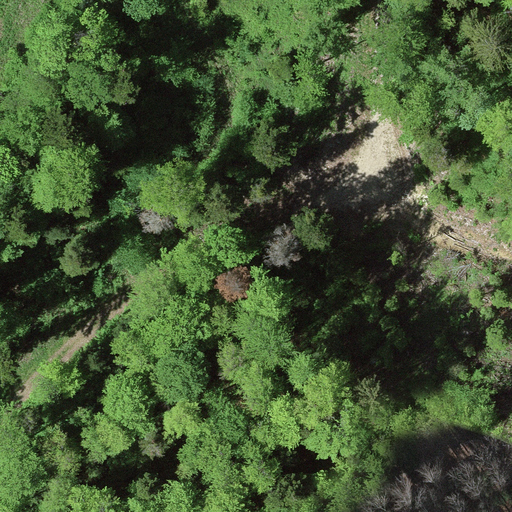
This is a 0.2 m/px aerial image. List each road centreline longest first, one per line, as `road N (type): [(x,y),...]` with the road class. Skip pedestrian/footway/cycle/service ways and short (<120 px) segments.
road 1 (track): [(0,422),(113,304),(163,269),(340,190),(359,171),(368,152),(382,0)]
road 2 (track): [(511,437),(425,471),(371,511)]
